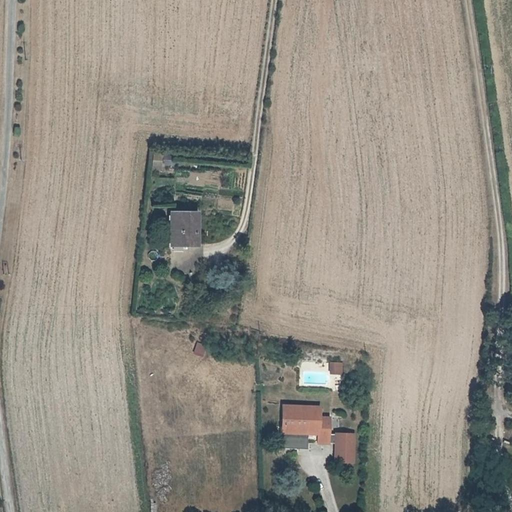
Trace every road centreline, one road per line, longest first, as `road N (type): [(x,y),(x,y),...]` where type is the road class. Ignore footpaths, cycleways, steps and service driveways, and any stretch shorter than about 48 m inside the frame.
road 1 (unclassified): [(9,511),(0,436),(8,0)]
road 2 (track): [(465,0),(502,239),(498,389)]
road 3 (track): [(209,250),(243,222),(274,0)]
